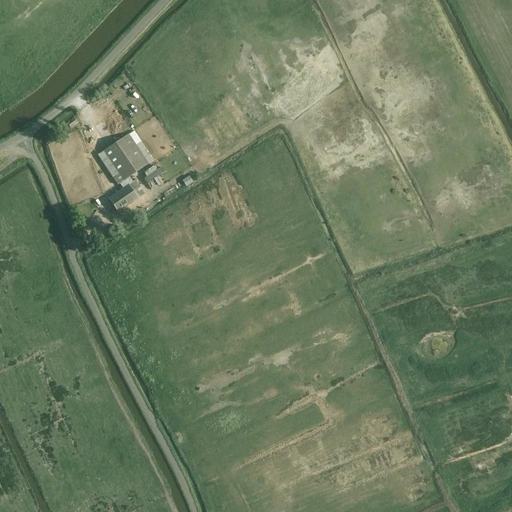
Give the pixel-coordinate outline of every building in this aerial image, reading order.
[(113,126),(117,135),(132,128),(128,119),(113,126)] [(129,177),(142,168),(122,139),(103,151),(123,181),(129,177)] [(160,174),(157,170),(143,179),(146,184),(160,174)] [(123,181),(120,183),(123,188),(132,182),(129,177),(123,181)] [(118,212),(144,194),(135,180),(132,182),(123,188),(108,198),(118,212)]
